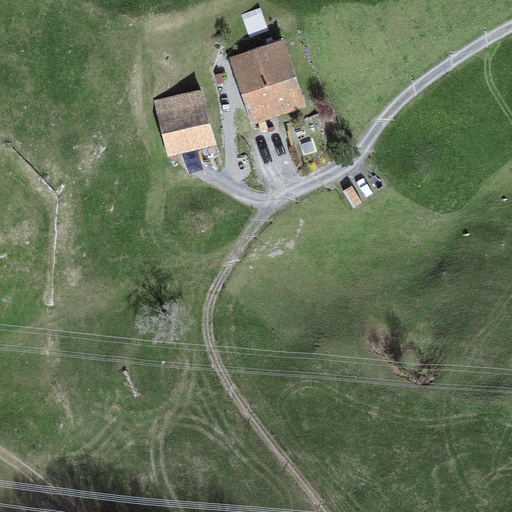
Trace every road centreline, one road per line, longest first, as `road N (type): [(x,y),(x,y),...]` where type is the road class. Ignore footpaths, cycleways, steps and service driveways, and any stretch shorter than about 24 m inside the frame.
road 1 (track): [(323,511),(226,379),(207,326),(210,302),(272,205)]
road 2 (track): [(138,40),(156,157),(272,205)]
